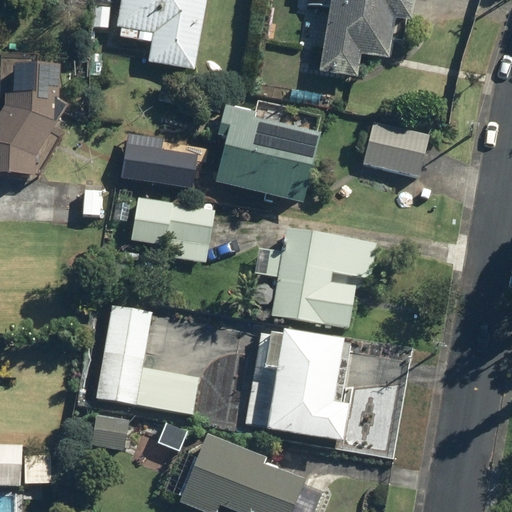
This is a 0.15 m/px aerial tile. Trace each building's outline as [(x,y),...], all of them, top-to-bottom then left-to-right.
[(203,0),(120,0),(112,41),(148,49),(144,70),(188,79),(203,0)] [(410,0),(324,0),(312,79),(353,85),(356,62),(381,66),(387,28),(406,31),(410,0)] [(0,186),(26,187),(27,166),(59,118),(47,108),(50,74),(32,73),(32,64),(0,62),(0,186)] [(250,118),(220,109),(209,147),(219,150),(209,185),(296,210),(320,125),(254,106),(250,118)] [(424,145),(369,132),(360,169),(415,182),(424,145)] [(212,211),(133,199),(125,248),(162,254),(161,263),(202,269),(212,211)] [(372,251),(279,236),(276,256),(255,253),(251,281),(271,284),(265,325),(342,337),(348,294),(326,291),(328,278),(367,284),(372,251)] [(148,316),(107,310),(93,402),(134,408),(190,417),(196,383),(139,374),(148,316)] [(258,438),(337,451),(343,415),(331,413),(342,350),(258,336),(243,425),(259,428),(258,438)] [(125,429),(83,422),(79,451),(121,457),(125,429)] [(185,436),(163,426),(153,448),(175,458),(185,436)] [(211,511),(312,511),(318,497),(258,472),(261,463),(200,439),(173,506),(186,511),(211,511)] [(0,491),(42,494),(45,459),(21,457),(22,450),(0,448),(0,491)]
